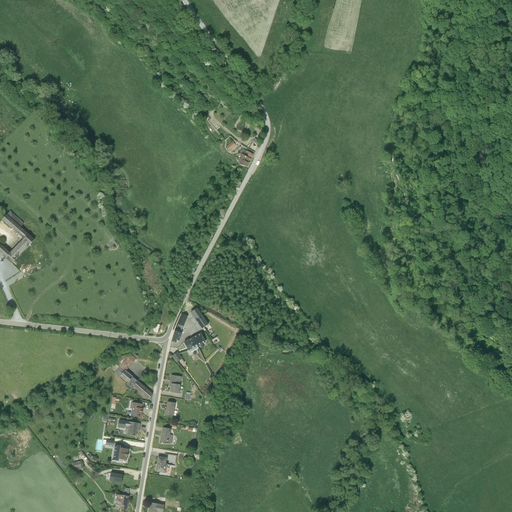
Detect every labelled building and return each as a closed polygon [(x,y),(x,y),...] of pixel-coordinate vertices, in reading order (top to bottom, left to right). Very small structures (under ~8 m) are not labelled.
[(232,148),(239,142),(235,138),(228,143),(232,148)] [(247,166),(254,152),(245,147),(240,156),(241,157),(239,162),(247,166)] [(0,244),(0,253),(12,264),(34,240),(32,237),(35,234),(32,231),(34,230),(25,222),(24,223),(10,211),(2,220),(23,239),(10,253),(0,244)] [(202,317),(196,308),(190,312),(196,321),(202,317)] [(181,333),(188,316),(181,314),(174,331),(171,341),(176,343),(177,341),(179,341),(181,333)] [(196,321),(202,329),(208,325),(202,317),(196,321)] [(205,342),(200,333),(193,337),(197,347),(205,342)] [(184,342),(190,353),(198,348),(197,347),(193,337),(184,342)] [(131,355),(130,354),(119,357),(115,362),(120,367),(114,373),(119,378),(121,377),(127,383),(124,386),(130,391),(133,386),(138,381),(125,371),(138,356),(134,353),(131,355)] [(177,353),(173,356),(177,362),(182,359),(177,353)] [(181,393),(182,390),(179,390),(182,377),(171,376),(169,386),(171,387),(170,392),(179,394),(179,393),(181,393)] [(133,386),(148,400),(152,394),(138,381),(133,386)] [(141,408),(141,404),(131,402),(130,408),(132,408),(130,415),(141,417),(142,409),(141,408)] [(173,416),(175,404),(167,402),(166,410),(165,410),(164,415),(168,416),(168,415),(173,416)] [(139,424),(126,422),(126,421),(119,420),(117,427),(118,428),(119,428),(120,428),(124,429),(125,426),(127,427),(125,435),(136,437),(137,428),(139,428),(139,424)] [(169,435),(170,429),(162,428),(162,432),(163,432),(162,437),(161,437),(160,442),(164,443),(164,442),(171,443),(172,435),(169,435)] [(121,446),(115,445),(112,460),(118,461),(118,460),(121,460),(122,460),(125,460),(127,459),(127,457),(128,456),(128,455),(128,453),(127,453),(128,450),(127,449),(120,448),(121,446)] [(166,458),(158,457),(156,471),(166,473),(167,464),(166,464),(166,458)] [(111,473),(109,481),(121,483),(122,475),(111,473)] [(127,511),(129,495),(115,493),(114,499),(118,500),(117,504),(122,505),(121,510),(127,511)] [(162,511),(164,505),(150,503),(148,511),(162,511)]
